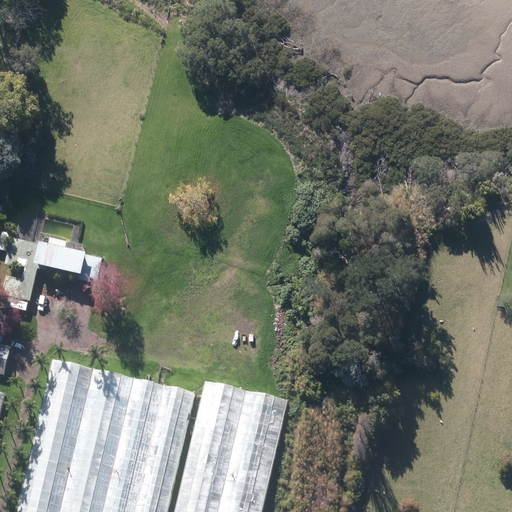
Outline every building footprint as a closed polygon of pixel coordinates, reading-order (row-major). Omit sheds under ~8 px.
[(176,58),(188,59),(189,43),(178,42),(176,58)] [(2,239),(11,241),(12,234),(3,233),(2,239)] [(17,309),(29,312),(31,301),(34,302),(41,270),(50,272),(51,268),(81,275),(80,280),(101,285),(106,259),(93,256),(93,254),(85,252),(86,247),(53,239),(52,245),(46,244),(45,246),(14,239),(8,266),(21,269),(21,267),(28,269),(25,281),(11,277),(8,294),(20,297),(17,309)] [(165,307),(177,310),(181,289),(169,286),(165,307)] [(112,339),(140,346),(145,324),(118,317),(112,339)] [(0,341),(4,343),(9,326),(0,323),(0,341)] [(148,346),(187,356),(192,336),(153,327),(148,346)] [(0,374),(7,376),(14,348),(0,344),(0,374)] [(19,511),(170,511),(198,393),(54,360),(19,511)] [(177,511),(266,511),(291,400),(207,381),(177,511)]
